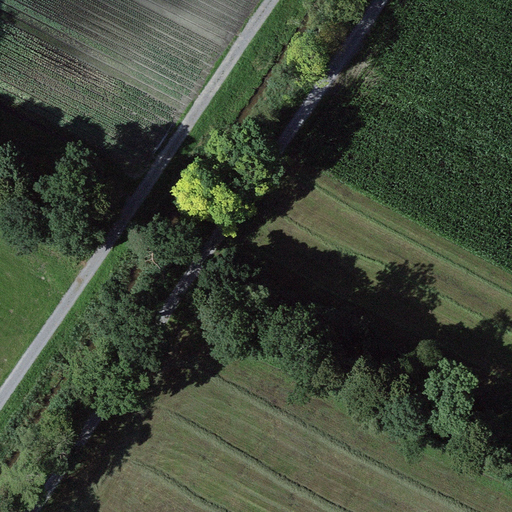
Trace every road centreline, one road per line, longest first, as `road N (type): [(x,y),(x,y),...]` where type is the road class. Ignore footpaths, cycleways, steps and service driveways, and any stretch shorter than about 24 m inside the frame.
road 1 (track): [(384,0),(35,511)]
road 2 (track): [(277,0),(0,407)]
